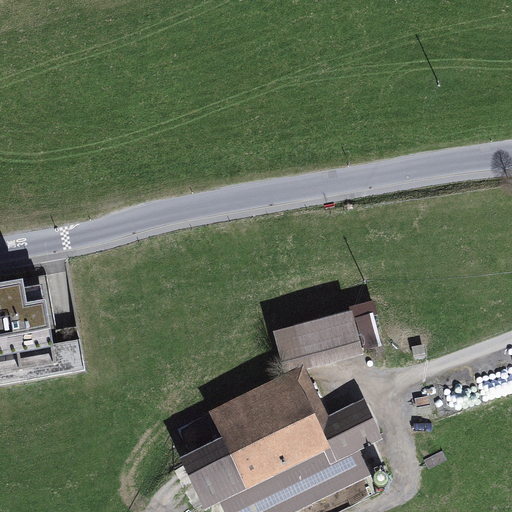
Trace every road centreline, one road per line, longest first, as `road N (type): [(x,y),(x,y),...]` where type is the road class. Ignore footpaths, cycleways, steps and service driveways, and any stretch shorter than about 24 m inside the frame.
road 1 (tertiary): [(511,155),(167,212),(0,249)]
road 2 (track): [(390,383),(511,338)]
